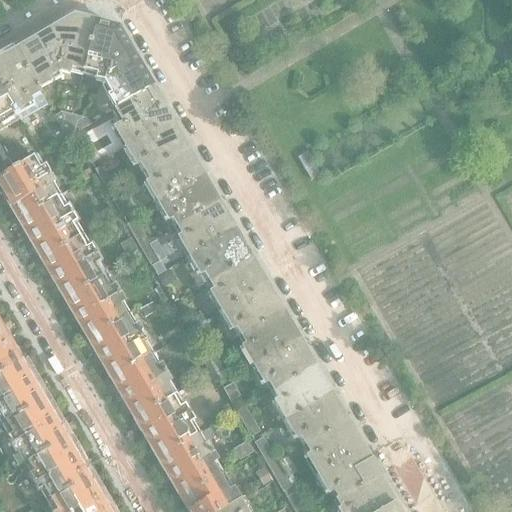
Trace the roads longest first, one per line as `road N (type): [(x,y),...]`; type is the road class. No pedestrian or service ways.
road 1 (residential): [(130,0),(427,511)]
road 2 (residential): [(0,251),(151,511)]
